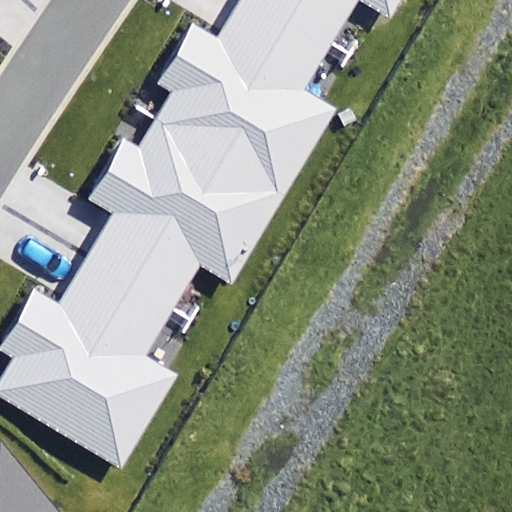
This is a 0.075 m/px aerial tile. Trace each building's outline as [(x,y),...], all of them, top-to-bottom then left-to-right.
[(156,120),(286,195),(335,109),(305,92),(334,39),(267,0),(240,0),(218,39),(191,24),(157,83),(172,92),(156,120)] [(267,0),(334,39),(357,0),(360,0),(390,18),(400,0),(267,0)] [(88,256),(174,307),(200,265),(232,284),(286,195),(156,120),(138,147),(124,138),(88,199),(113,214),(88,256)] [(0,350),(14,358),(0,381),(0,396),(122,468),(177,375),(145,356),(174,307),(88,256),(58,305),(34,291),(0,349),(0,350)] [(0,511),(59,511),(1,439),(0,439),(0,511)]
